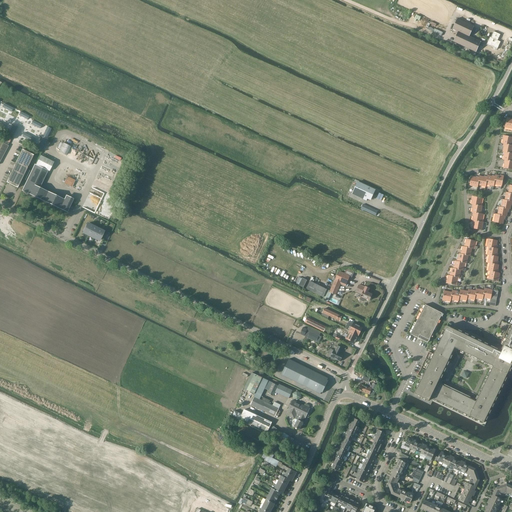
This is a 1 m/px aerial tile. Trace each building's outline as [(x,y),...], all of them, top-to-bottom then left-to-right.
[(476,52),(480,43),(469,37),(474,27),(457,19),(452,30),(458,32),(453,42),(476,52)] [(492,31),(486,45),(498,49),(502,41),(496,39),(498,33),(492,31)] [(4,104),(2,107),(11,112),(13,108),(4,104)] [(20,112),(19,115),(27,120),(29,116),(20,112)] [(32,122),(31,124),(40,129),(42,125),(33,121),(32,122)] [(14,125),(9,134),(13,136),(17,127),(14,125)] [(48,127),(43,136),(47,138),(51,129),(48,127)] [(24,133),(22,136),(23,137),(33,142),(35,139),(28,135),(26,134),(24,133)] [(511,146),(511,145),(511,141),(511,137),(503,136),(503,138),(502,144),(504,144),(511,146)] [(38,147),(37,149),(41,151),(42,149),(44,145),(46,141),(46,140),(43,138),(42,139),(40,143),(38,147)] [(3,143),(0,148),(0,161),(8,146),(8,145),(3,143)] [(511,146),(504,144),(503,146),(504,146),(503,152),(504,152),(511,154),(511,153),(511,152),(511,145),(511,146)] [(13,169),(6,182),(9,184),(10,185),(17,188),(33,155),(22,149),(16,162),(15,163),(14,167),(13,169)] [(511,154),(504,152),(503,154),(504,155),(503,160),(504,160),(511,161),(511,153),(511,154)] [(40,155),(36,165),(48,171),(49,171),(54,162),(40,155)] [(71,205),(74,199),(67,196),(65,200),(40,188),(48,171),(36,165),(35,164),(22,191),(66,212),(67,209),(69,209),(71,205)] [(501,176),(496,175),(495,176),(494,184),(502,186),(504,176),(501,175),(501,176)] [(72,186),(75,180),(67,176),(64,182),(72,186)] [(477,178),(472,176),(470,186),(478,187),(478,185),(479,177),(477,177),(477,178)] [(485,177),(480,176),(479,177),(478,185),(486,187),(486,185),(487,177),(485,176),(485,177)] [(488,176),(487,177),(486,185),(494,186),(494,184),(495,176),(493,176),(493,177),(488,176)] [(358,183),(353,194),(366,201),(368,198),(371,200),(375,191),(358,183)] [(480,206),(482,198),(472,196),(471,199),(472,199),(471,204),(472,204),(480,206)] [(511,204),(511,201),(505,200),(503,200),(501,207),(501,208),(509,209),(510,209),(511,204)] [(481,214),(482,206),(480,206),(472,204),(472,207),(473,207),(472,212),(473,212),(481,214)] [(508,212),(509,209),(501,208),(501,207),(499,207),(498,214),(498,215),(505,216),(507,217),(508,211),(508,212)] [(481,222),(483,214),(481,214),(473,212),(472,215),(473,215),(472,220),(474,221),(481,222)] [(505,219),(505,216),(498,215),(498,214),(496,214),(494,222),(503,224),(504,219),(505,219)] [(482,230),(483,222),(481,222),(474,221),(473,223),(474,223),(473,228),(482,230)] [(83,230),(83,231),(83,233),(85,234),(86,234),(88,235),(88,236),(93,226),(87,224),(87,225),(86,224),(86,225),(85,229),(84,228),(84,229),(85,229),(84,231),(83,230)] [(93,226),(88,236),(88,235),(93,238),(98,229),(93,226)] [(98,229),(93,238),(94,238),(96,239),(96,240),(97,239),(99,241),(100,239),(100,240),(100,239),(101,237),(102,237),(101,237),(103,233),(103,232),(98,229)] [(474,249),(475,241),(466,239),(465,244),(464,244),(464,247),(472,248),(474,249)] [(497,248),(497,246),(496,246),(497,241),(488,239),(487,247),(489,247),(497,248)] [(470,256),(472,248),(464,247),(463,246),(462,252),(461,251),(460,254),(468,255),(468,256),(470,256)] [(497,257),(498,254),(497,254),(498,249),(497,248),(489,247),(487,255),(489,255),(497,257)] [(467,263),(468,256),(468,255),(460,254),(459,254),(458,259),(457,259),(457,261),(465,263),(467,263)] [(498,265),(498,262),(497,262),(498,257),(497,257),(489,255),(488,263),(490,263),(498,265)] [(463,271),(465,263),(457,261),(455,261),(454,266),(453,268),(461,270),(463,271)] [(498,273),(499,270),(498,270),(499,265),(498,265),(490,263),(488,271),(490,271),(498,273)] [(459,278),(461,270),(453,268),(452,268),(451,273),(450,273),(450,276),(457,277),(459,278)] [(346,286),(350,276),(339,271),(330,293),(336,296),(341,284),(346,286)] [(499,281),(499,278),(498,278),(500,273),(498,273),(490,271),(489,279),(499,281)] [(456,285),(457,277),(450,276),(448,275),(447,280),(446,280),(446,283),(456,285)] [(307,280),(302,278),(301,280),(298,279),(296,284),(299,285),(298,286),(303,288),(307,280)] [(325,297),(326,295),(325,294),(327,289),(310,281),(306,289),(324,297),(325,297)] [(365,288),(359,286),(355,293),(361,296),(360,299),(364,301),(365,298),(370,300),(372,294),(368,293),(370,289),(365,287),(365,288)] [(491,299),(492,290),(485,288),(484,291),(483,298),(485,299),(486,298),(491,299)] [(475,300),(475,299),(476,291),(469,289),(468,291),(467,299),(469,300),(469,299),(475,300)] [(483,300),(483,298),(484,291),(477,289),(476,291),(475,299),(477,299),(483,300)] [(459,301),(459,300),(460,292),(452,290),(452,292),(451,300),(453,301),(453,300),(459,301)] [(467,301),(467,299),(468,291),(461,290),(460,292),(459,300),(461,300),(467,301)] [(495,306),(498,291),(492,290),(491,299),(489,305),(495,306)] [(450,302),(451,300),(452,292),(444,291),(442,301),(445,301),(450,302)] [(428,343),(430,339),(442,314),(430,308),(425,305),(410,334),(418,338),(428,343)] [(325,308),(322,313),(337,320),(340,315),(325,308)] [(304,322),(304,323),(324,332),(326,327),(307,317),(304,322)] [(350,331),(346,339),(355,343),(355,342),(356,341),(357,340),(357,339),(359,335),(360,334),(361,333),(360,332),(362,328),(353,323),(350,331)] [(422,365),(421,366),(417,375),(422,377),(414,393),(414,394),(421,397),(429,401),(430,397),(483,423),(507,374),(511,377),(511,375),(511,325),(510,325),(502,341),(500,345),(503,346),(501,349),(503,350),(501,352),(462,333),(462,331),(454,327),(453,329),(447,326),(444,331),(443,331),(439,338),(441,338),(433,354),(428,352),(427,356),(426,357),(425,358),(424,361),(423,362),(425,363),(424,365),(422,365)] [(321,332),(309,326),(307,329),(303,327),(300,334),(316,342),(321,332)] [(341,352),(343,348),(337,346),(335,351),(331,349),(328,355),(331,357),(331,358),(331,359),(333,360),(334,360),(335,359),(340,361),(343,355),(340,353),(341,351),(341,352)] [(277,357),(272,354),(269,360),(274,362),(277,357)] [(289,359),(281,375),(320,394),(321,392),(323,393),(329,381),(327,380),(328,378),(289,359)] [(278,386),(273,383),(262,378),(262,377),(255,374),(247,390),(254,394),(253,396),(254,397),(250,404),(275,416),(276,415),(278,416),(280,411),(278,410),(281,405),(274,402),(272,406),(269,404),(270,401),(264,398),(262,401),(259,399),(265,388),(269,390),(268,393),(274,396),(275,392),(289,398),(293,391),(279,384),(278,386)] [(361,384),(358,389),(373,396),(376,390),(378,387),(377,385),(374,384),(372,388),(371,389),(361,384)] [(293,398),(297,400),(301,398),(301,393),(297,391),(293,394),(293,398)] [(287,412),(286,414),(287,415),(295,419),(298,420),(296,423),(294,422),(293,422),(292,425),(292,426),(294,427),(299,430),(303,422),(302,422),(305,417),(306,418),(310,409),(309,408),(310,406),(309,405),(306,404),(305,404),(304,406),(293,400),(287,412)] [(267,432),(272,422),(244,409),(242,414),(240,418),(241,419),(256,425),(255,427),(267,432)] [(235,411),(231,418),(239,422),(241,419),(240,418),(242,414),(235,411)] [(362,418),(356,416),(354,418),(353,418),(352,420),(359,424),(362,418)] [(357,429),(359,424),(352,420),(349,425),(357,429)] [(256,449),(259,444),(261,440),(263,435),(240,423),(233,436),(256,449)] [(354,434),(357,429),(349,425),(347,431),(354,434)] [(385,439),(385,437),(384,436),(385,433),(384,432),(385,429),(379,426),(375,434),(385,439)] [(352,439),(354,434),(347,431),(344,436),(352,439)] [(291,444),(294,439),(285,434),(282,439),(286,441),(291,444)] [(384,440),(385,439),(375,434),(372,439),(375,440),(381,443),(382,440),(384,440)] [(349,444),(352,439),(344,436),(342,441),(349,444)] [(411,440),(408,438),(406,442),(403,441),(402,445),(410,448),(414,440),(412,439),(411,440)] [(380,449),(383,443),(381,443),(375,440),(373,445),(380,449)] [(415,451),(419,443),(416,442),(416,441),(414,440),(410,448),(415,451)] [(347,450),(349,444),(342,441),(339,446),(347,450)] [(422,445),(419,443),(415,451),(420,453),(424,445),(422,444),(422,445)] [(378,453),(380,449),(373,445),(370,450),(378,453)] [(425,458),(426,456),(430,448),(426,447),(427,446),(424,445),(420,453),(419,455),(425,458)] [(346,456),(348,452),(346,451),(347,450),(339,446),(337,451),(344,455),(346,456)] [(433,450),(430,448),(426,456),(431,459),(435,450),(433,449),(433,450)] [(375,458),(378,453),(370,450),(368,455),(375,458)] [(344,461),(346,456),(344,455),(337,451),(334,457),(337,458),(344,461)] [(442,463),(446,455),(443,454),(444,453),(441,452),(438,457),(436,456),(434,461),(438,463),(439,461),(442,463)] [(271,458),(264,454),(262,457),(265,458),(264,460),(267,462),(276,467),(277,465),(281,467),(281,466),(284,468),(284,466),(282,465),(282,463),(279,462),(271,457),(271,458)] [(406,463),(408,457),(403,454),(400,460),(406,463)] [(373,463),(375,458),(368,455),(366,460),(373,463)] [(449,457),(446,455),(442,463),(448,466),(452,457),(450,456),(449,457)] [(454,468),(457,461),(454,459),(454,458),(452,457),(448,466),(454,468)] [(337,458),(335,461),(333,460),(332,462),(342,466),(344,461),(337,458)] [(406,469),(408,464),(406,463),(400,460),(398,459),(397,461),(398,462),(396,465),(404,469),(406,469)] [(371,468),(373,463),(366,460),(363,464),(371,468)] [(460,462),(457,461),(454,468),(459,471),(463,462),(461,461),(460,462)] [(339,471),(342,466),(332,462),(332,463),(333,464),(332,467),(333,468),(333,469),(333,470),(334,470),(334,471),(335,471),(335,470),(336,470),(339,471)] [(464,473),(468,465),(465,464),(465,463),(463,462),(459,471),(458,473),(460,475),(462,472),(464,473)] [(368,473),(371,468),(363,464),(361,469),(368,473)] [(404,469),(396,465),(395,468),(394,468),(393,470),(401,474),(404,469)] [(467,474),(475,469),(468,465),(464,473),(467,474)] [(294,477),(297,472),(289,468),(286,473),(294,477)] [(366,478),(368,473),(361,469),(358,474),(366,478)] [(470,481),(479,480),(475,469),(467,474),(466,476),(468,480),(470,481)] [(399,479),(401,474),(393,470),(392,472),(393,473),(391,476),(399,479)] [(292,481),(294,477),(286,473),(284,477),(290,480),(292,481)] [(364,483),(366,478),(358,474),(356,479),(364,483)] [(287,485),(290,480),(284,477),(281,476),(279,480),(287,485)] [(285,489),(287,485),(279,480),(277,484),(285,489)] [(392,494),(399,489),(400,487),(399,483),(397,482),(388,483),(392,494)] [(473,496),(475,491),(474,490),(475,487),(468,484),(467,483),(459,500),(467,504),(469,501),(470,502),(471,499),(470,498),(472,495),(473,496)] [(283,494),(285,489),(277,484),(274,489),(280,493),(283,494)] [(503,496),(507,495),(508,493),(507,484),(495,488),(501,496),(503,496)] [(278,498),(280,493),(274,489),(272,488),(269,493),(278,498)] [(500,499),(501,496),(495,488),(492,495),(500,499)] [(399,498),(402,490),(399,489),(392,494),(399,498)] [(404,501),(408,492),(403,490),(402,490),(399,498),(402,499),(402,500),(404,501)] [(329,492),(327,491),(322,500),(329,504),(334,494),(329,491),(329,492)] [(410,503),(414,495),(408,492),(404,501),(406,502),(407,501),(410,503)] [(334,506),(336,504),(337,502),(339,496),(334,494),(329,504),(334,506)] [(341,504),(345,496),(340,494),(339,496),(337,502),(341,504)] [(275,504),(277,499),(268,495),(266,500),(275,504)] [(501,499),(500,499),(492,495),(491,498),(489,498),(488,500),(498,505),(501,499)] [(346,506),(350,498),(345,496),(341,504),(346,506)] [(350,510),(351,508),(355,501),(350,498),(346,506),(345,508),(350,510)] [(272,509),(275,504),(266,500),(264,504),(272,509)] [(373,511),(376,508),(372,506),(373,504),(363,500),(362,502),(367,504),(363,511),(373,511)] [(426,510),(430,503),(424,500),(420,509),(422,510),(423,509),(426,510)] [(496,510),(498,505),(488,500),(487,502),(488,503),(487,506),(496,510)] [(356,511),(360,503),(355,501),(351,508),(356,511)] [(432,511),(435,505),(430,503),(426,510),(429,511),(432,511)] [(438,511),(441,508),(442,506),(436,503),(435,505),(432,511),(438,511)]
